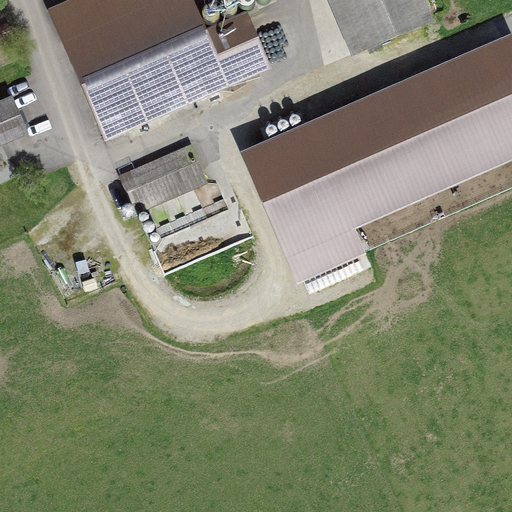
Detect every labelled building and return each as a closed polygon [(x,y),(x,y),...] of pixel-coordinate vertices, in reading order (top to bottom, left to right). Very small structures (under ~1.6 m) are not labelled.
[(205,34),(190,0),(80,0),(50,13),(105,141),(147,123),(143,112),(264,59),(246,17),(205,34)] [(412,0),(347,0),(367,48),(423,24),(412,0)] [(511,54),(507,42),(248,155),(299,271),(351,248),(342,229),(511,155),(511,54)] [(0,139),(24,128),(13,102),(0,107),(0,139)] [(137,214),(206,184),(190,148),(136,172),(138,178),(124,184),(137,214)]
